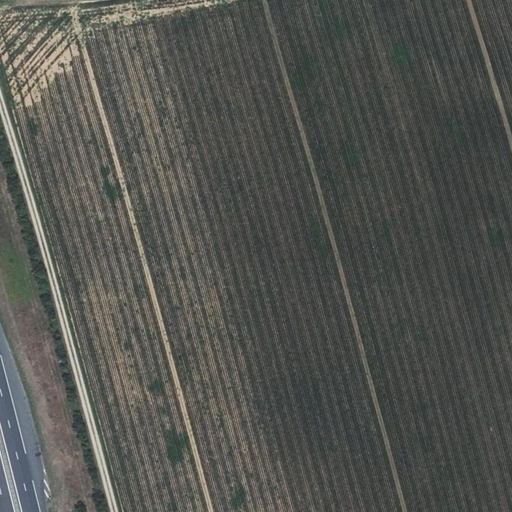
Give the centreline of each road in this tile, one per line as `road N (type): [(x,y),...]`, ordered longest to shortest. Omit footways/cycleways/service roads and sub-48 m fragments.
road 1 (track): [(110,511),(0,89)]
road 2 (motorway): [(31,511),(0,387)]
